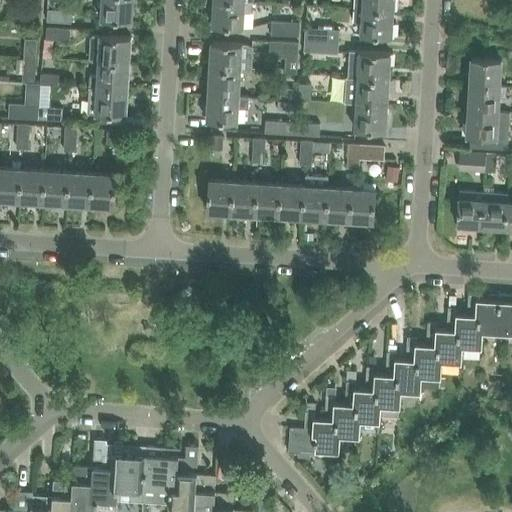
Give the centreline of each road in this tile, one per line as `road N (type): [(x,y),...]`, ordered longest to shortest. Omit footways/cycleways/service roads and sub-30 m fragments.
road 1 (residential): [(424,266),(435,0)]
road 2 (residential): [(424,266),(161,248)]
road 3 (residential): [(161,248),(173,0)]
road 4 (residential): [(243,423),(424,266)]
road 5 (residential): [(243,423),(56,414)]
road 6 (residential): [(161,248),(0,241)]
